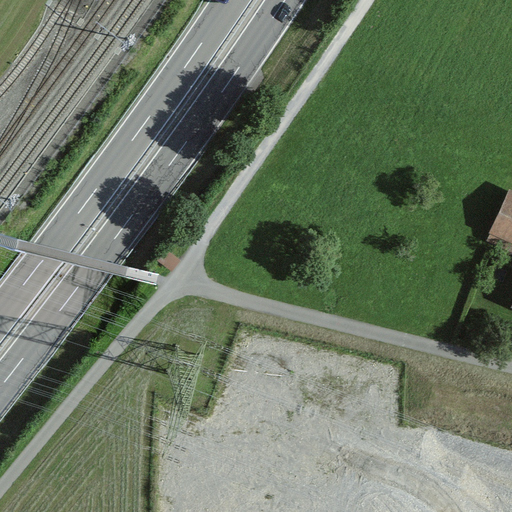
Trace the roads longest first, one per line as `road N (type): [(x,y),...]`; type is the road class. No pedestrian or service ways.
road 1 (motorway): [(0,387),(284,0)]
road 2 (motorway): [(230,0),(0,314)]
road 3 (track): [(172,282),(366,0)]
